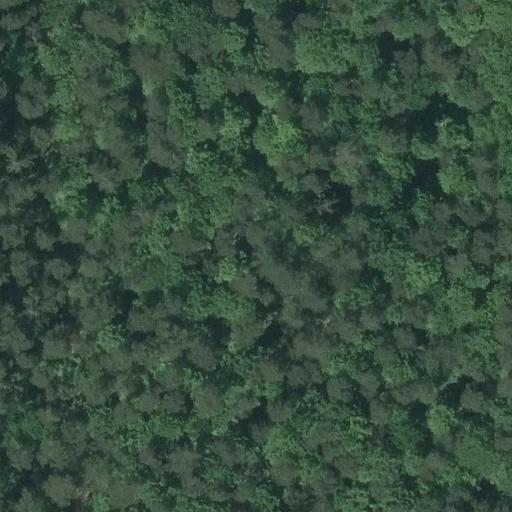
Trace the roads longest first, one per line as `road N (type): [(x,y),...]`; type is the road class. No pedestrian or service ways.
road 1 (unknown): [(511,401),(427,395),(352,430),(308,464),(260,480),(217,487),(155,479),(74,492),(0,487)]
road 2 (track): [(75,511),(45,0)]
